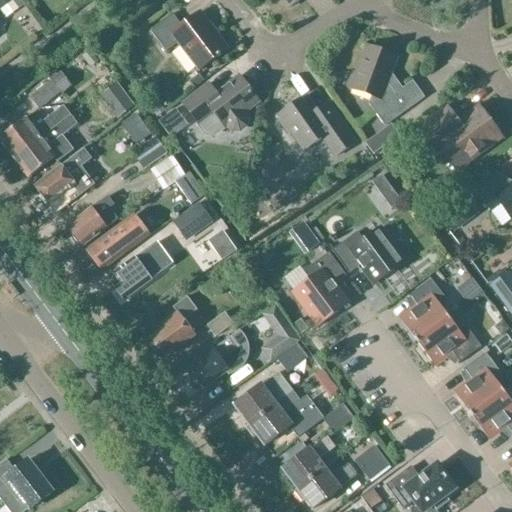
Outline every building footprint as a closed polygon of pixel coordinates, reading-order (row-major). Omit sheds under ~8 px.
[(281,0),(289,10),(302,0),(281,0)] [(178,44),(198,72),(228,49),(201,13),(181,27),(173,16),(151,33),(165,53),(178,44)] [(366,48),(351,89),(372,97),(369,105),(384,128),(424,99),(413,82),(399,92),(389,79),(396,59),(366,48)] [(208,85),(182,105),(199,127),(206,136),(214,137),(225,128),(226,127),(228,129),(233,132),(239,132),(246,127),(247,121),(245,115),(244,113),(258,103),(248,89),(250,86),(249,83),(247,80),(244,79),(241,79),(239,78),(216,95),(208,85)] [(30,99),(38,111),(61,94),(52,82),(30,99)] [(133,107),(117,85),(101,97),(117,118),(133,107)] [(327,102),(315,110),(306,97),(278,117),(280,120),(277,121),(287,135),(289,133),(303,153),(321,140),(335,159),(356,144),(327,102)] [(10,152),(16,159),(69,117),(63,108),(34,131),(26,121),(0,139),(3,142),(2,145),(7,151),(10,152)] [(446,147),(460,166),(463,164),(466,163),(473,158),(474,156),(498,139),(478,112),(461,124),(462,125),(458,127),(455,123),(456,122),(447,110),(420,129),(437,153),(446,147)] [(28,175),(30,178),(55,159),(58,163),(74,151),(63,137),(77,127),(69,117),(16,159),(21,166),(20,169),(25,175),(28,175)] [(155,139),(134,154),(144,169),(166,154),(155,139)] [(55,214),(81,194),(92,186),(80,169),(90,161),(82,151),(34,187),(55,214)] [(171,158),(151,171),(164,190),(184,177),(171,158)] [(511,183),(507,187),(496,172),(473,189),(490,213),(501,206),(511,221),(511,220),(511,183)] [(66,229),(81,249),(118,220),(110,210),(114,206),(108,198),(101,204),(100,204),(66,229)] [(453,234),(479,215),(467,198),(441,217),(453,234)] [(194,208),(174,222),(187,240),(207,226),(194,208)] [(98,268),(102,272),(148,234),(133,215),(86,252),(92,259),(91,262),(96,268),(98,268)] [(344,243),(332,252),(347,272),(358,263),(374,286),(405,263),(380,229),(364,242),(357,233),(344,243)] [(115,293),(119,298),(121,298),(124,301),(151,281),(142,268),(147,265),(148,266),(163,255),(156,245),(135,260),(134,259),(112,275),(118,284),(113,287),(115,290),(115,293)] [(310,281),(293,294),(318,327),(349,305),(332,282),(343,274),(329,254),(316,263),(303,273),(310,281)] [(511,281),(507,275),(491,287),(511,316),(511,281)] [(401,323),(418,345),(450,321),(441,309),(447,304),(432,283),(409,300),(409,301),(411,300),(419,310),(401,323)] [(161,330),(150,339),(165,360),(195,338),(182,321),(195,311),(186,299),(172,309),(176,313),(158,326),(161,330)] [(226,314),(209,327),(217,338),(234,325),(226,314)] [(301,321),(295,326),(301,335),(308,330),(301,321)] [(460,334),(450,321),(418,345),(435,368),(452,355),(460,365),(458,366),(459,367),(482,350),(466,329),(460,334)] [(291,329),(261,350),(269,363),(300,341),(291,329)] [(239,331),(188,368),(194,377),(194,381),(197,387),(201,386),(203,389),(226,373),(228,375),(230,375),(232,374),(234,373),(236,372),(238,371),(240,370),(241,368),(243,366),(244,365),(245,363),(246,361),(247,359),(247,357),(248,355),(248,352),(248,350),(248,348),(248,346),(247,344),(247,342),(246,340),(245,338),(244,336),(242,334),(241,333),(239,331)] [(511,344),(507,338),(494,347),(501,357),(511,348),(511,344)] [(297,343),(278,358),(289,371),(308,357),(297,343)] [(456,396),(473,419),(505,395),(496,382),(502,377),(487,356),(463,373),(464,374),(466,373),(473,384),(456,396)] [(261,383),(232,405),(240,415),(237,418),(245,428),(275,404),(291,391),(277,373),(262,385),(261,383)] [(275,404),(245,428),(253,438),(255,436),(263,445),(289,426),(299,439),(324,420),(307,398),(301,403),(291,391),(275,404)] [(511,404),(505,395),(473,419),(490,441),(507,428),(511,435),(511,404)] [(353,418),(341,403),(323,417),(334,432),(353,418)] [(286,482),(294,492),(324,468),(317,459),(333,446),(326,437),(310,449),(309,447),(281,469),(289,479),(286,482)] [(373,446),(355,460),(369,479),(388,465),(373,446)] [(15,472),(6,462),(0,466),(0,490),(8,484),(29,511),(30,511),(53,493),(29,461),(15,472)] [(331,477),(324,468),(294,492),(301,502),(304,499),(311,509),(340,488),(339,487),(355,475),(347,465),(331,477)] [(449,502),(445,497),(455,490),(437,466),(415,482),(407,472),(409,471),(408,470),(385,486),(403,511),(414,502),(421,511),(424,511),(433,506),(436,511),(449,502)]
